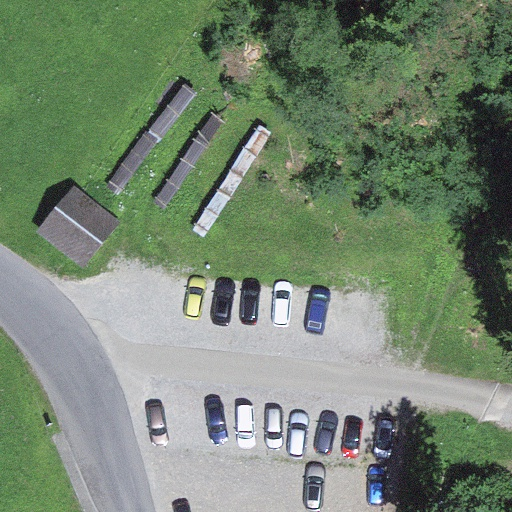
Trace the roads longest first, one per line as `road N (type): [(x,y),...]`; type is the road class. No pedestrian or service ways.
road 1 (track): [(67,354),(101,350),(511,406)]
road 2 (tertiary): [(0,279),(67,354),(119,458),(132,511)]
